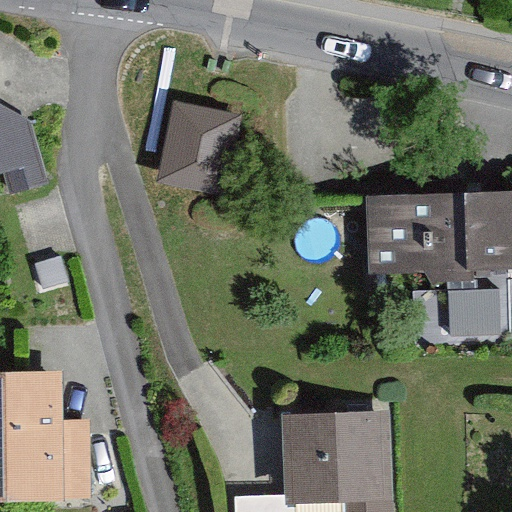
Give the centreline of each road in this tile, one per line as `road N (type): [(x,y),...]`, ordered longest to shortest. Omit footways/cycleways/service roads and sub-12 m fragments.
road 1 (residential): [(158,511),(75,184),(108,4)]
road 2 (tertiary): [(108,4),(511,84)]
